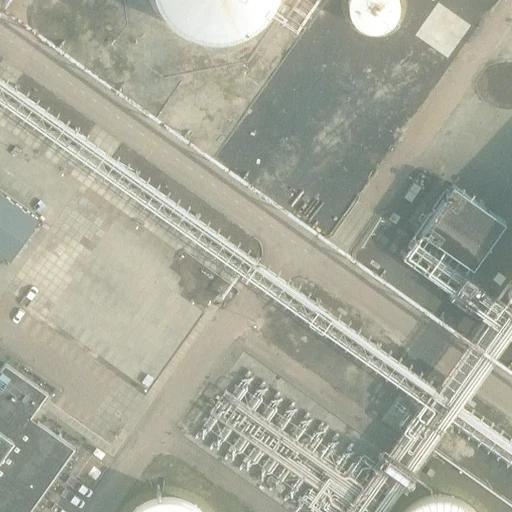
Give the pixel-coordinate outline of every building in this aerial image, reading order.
[(156,0),(169,21),(194,38),(224,42),(252,33),(274,12),(278,0),(156,0)] [(405,12),(405,6),(405,1),(404,0),(356,0),(357,0),(356,6),(356,11),(358,16),(361,21),(365,25),(370,28),(375,30),(380,31),(386,30),(391,28),(396,25),(400,21),(403,17),(405,12)] [(422,231),(475,266),(507,221),(463,191),(456,201),(448,196),(422,231)] [(0,193),(0,255),(10,262),(39,221),(0,193)] [(0,370),(0,511),(29,511),(74,449),(30,418),(47,394),(5,364),(0,370)] [(387,511),(475,511),(474,509),(449,491),(418,490),(390,508),(387,511)]
